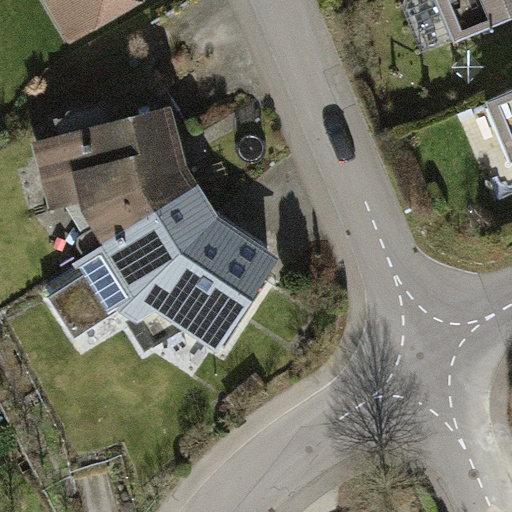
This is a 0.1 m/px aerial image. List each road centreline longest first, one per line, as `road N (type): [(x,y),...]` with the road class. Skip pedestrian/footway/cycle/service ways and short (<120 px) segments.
road 1 (residential): [(420,363),(281,0)]
road 2 (residential): [(230,511),(293,454),(420,363)]
road 3 (residential): [(488,511),(420,363)]
